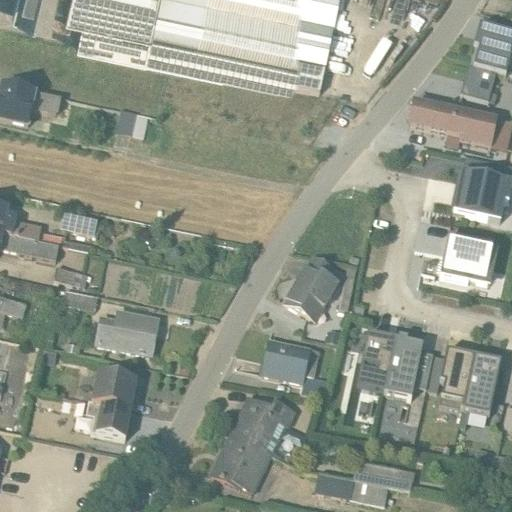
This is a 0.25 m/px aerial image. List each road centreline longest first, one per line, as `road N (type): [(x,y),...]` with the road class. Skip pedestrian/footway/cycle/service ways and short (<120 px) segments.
road 1 (residential): [(122,511),(302,203),(333,166)]
road 2 (residential): [(333,166),(409,190),(387,303),(511,331)]
road 3 (residential): [(333,166),(465,0)]
road 4 (unknown): [(119,154),(302,203)]
